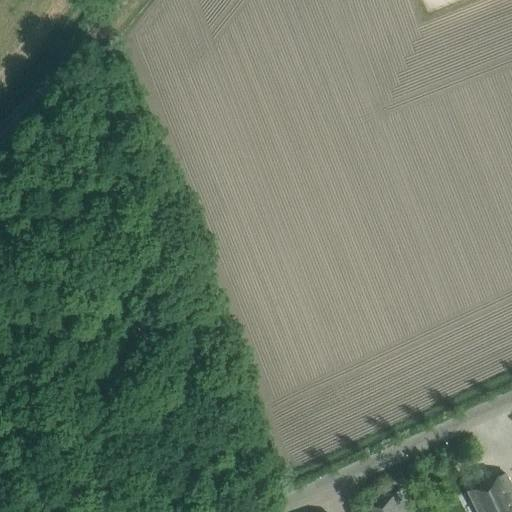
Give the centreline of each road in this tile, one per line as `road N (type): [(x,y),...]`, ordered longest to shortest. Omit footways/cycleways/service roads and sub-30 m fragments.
road 1 (unclassified): [(264,511),(511,400)]
road 2 (track): [(113,0),(0,147)]
